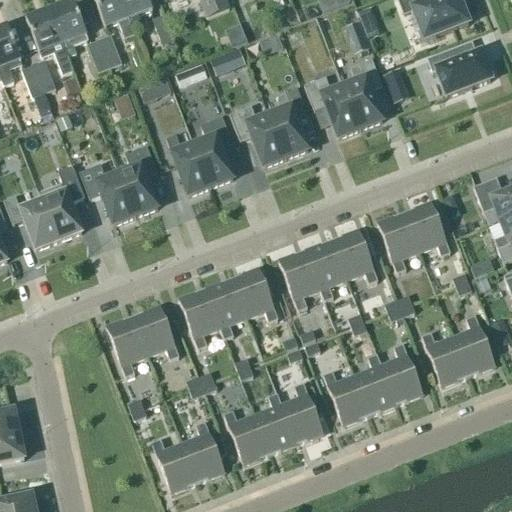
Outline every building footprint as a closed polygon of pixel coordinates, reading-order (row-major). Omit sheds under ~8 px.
[(118,0),(91,0),(105,34),(118,29),(122,38),(123,37),(126,45),(135,42),(132,35),(118,0)] [(118,0),(132,35),(142,32),(138,21),(152,16),(145,0),(118,0)] [(181,0),(197,0),(206,22),(228,14),(222,0),(171,0),(173,3),(181,0)] [(347,0),(335,0),(339,10),(350,6),(347,0)] [(441,0),(403,0),(397,3),(403,19),(412,15),(424,45),(467,28),(456,0),(445,0),(442,1),(441,0)] [(48,14),(67,62),(76,59),(73,51),(86,46),(85,42),(86,41),(72,5),(48,14)] [(357,17),(361,28),(373,24),(368,13),(357,17)] [(67,62),(48,14),(25,23),(41,66),(54,60),(63,82),(73,78),(67,62)] [(162,53),(174,49),(164,20),(151,24),(162,53)] [(2,92),(14,87),(8,71),(20,66),(6,30),(0,32),(0,85),(0,86),(2,92)] [(98,45),(109,73),(120,69),(109,40),(98,45)] [(277,40),(272,42),(277,55),(283,53),(277,40)] [(365,41),(353,46),(357,57),(369,53),(365,41)] [(97,78),(109,73),(98,45),(86,49),(97,78)] [(435,76),(445,103),(490,85),(489,82),(493,80),(487,65),(483,67),(479,58),(476,59),(466,63),(462,50),(426,64),(431,78),(435,76)] [(238,56),(210,67),(216,80),(244,69),(238,56)] [(343,93),(359,135),(382,126),(370,96),(382,92),(371,64),(349,73),(355,88),(343,93)] [(32,70),(42,99),(55,94),(43,66),(32,70)] [(34,102),(42,99),(32,70),(20,75),(31,103),(34,102)] [(201,70),(175,80),(178,89),(205,79),(201,70)] [(395,77),(384,81),(388,92),(399,88),(395,77)] [(359,135),(343,93),(331,97),(325,82),(303,91),(314,118),(325,114),(337,143),(359,135)] [(152,89),(139,95),(144,108),(157,103),(152,89)] [(284,116),(268,122),(285,163),(307,155),(288,106),(285,98),(278,100),(284,116)] [(42,99),(34,102),(41,121),(50,117),(42,99)] [(285,163),(268,122),(256,126),(250,111),(228,119),(239,147),(251,143),(262,172),(285,163)] [(66,121),(56,125),(60,135),(71,131),(66,121)] [(232,184),(220,154),(231,150),(221,123),(199,131),(205,146),(193,151),(209,193),(232,184)] [(165,144),(187,201),(209,193),(193,151),(181,155),(175,140),(165,144)] [(118,180),(134,222),(157,213),(145,183),(157,179),(146,151),(124,160),(130,175),(118,180)] [(42,207),(58,247),(81,238),(69,209),(84,203),(72,171),(57,177),(61,189),(38,198),(42,207)] [(134,222),(118,180),(96,188),(112,231),(134,222)] [(511,195),(502,200),(496,183),(472,192),(483,218),(494,214),(499,227),(511,222),(511,195)] [(451,201),(442,204),(445,214),(455,210),(451,201)] [(35,255),(58,247),(42,207),(20,215),(15,202),(3,207),(12,231),(24,226),(35,255)] [(430,208),(403,218),(418,258),(436,251),(440,262),(449,259),(430,208)] [(403,218),(376,228),(395,279),(405,275),(401,265),(418,258),(403,218)] [(504,240),(493,245),(502,268),(511,264),(511,222),(499,227),(504,240)] [(377,286),(357,235),(331,246),(346,286),(363,279),(367,290),(377,286)] [(346,286),(331,246),(304,256),(319,296),(323,307),(332,303),(328,293),(346,286)] [(302,303),(319,296),(304,256),(277,266),(297,317),(306,313),(302,303)] [(482,267),(470,272),(474,283),(487,279),(482,267)] [(277,325),(258,274),(231,284),(246,324),(263,317),(268,328),(277,325)] [(511,277),(503,281),(511,301),(511,300),(511,277)] [(467,288),(464,279),(451,284),(455,293),(467,288)] [(246,324),(231,284),(204,294),(219,334),(223,345),(232,342),(228,331),(246,324)] [(470,296),(467,288),(455,293),(458,301),(470,296)] [(202,341),(219,334),(204,294),(177,304),(197,355),(206,352),(202,341)] [(411,310),(407,301),(395,306),(399,314),(411,310)] [(399,314),(395,306),(383,311),(387,319),(399,314)] [(414,318),(411,310),(399,314),(402,323),(414,318)] [(159,311),(132,322),(147,362),(164,355),(169,366),(178,362),(159,311)] [(402,323),(399,314),(387,319),(390,327),(402,323)] [(364,329),(361,321),(348,325),(351,334),(364,329)] [(469,336),(452,343),(467,382),(494,372),(474,321),(464,325),(469,336)] [(132,322),(105,332),(124,383),(133,379),(129,368),(147,362),(132,322)] [(367,338),(364,329),(351,334),(355,342),(367,338)] [(505,335),(495,339),(500,351),(510,347),(505,335)] [(311,336),(299,341),(302,349),(315,345),(311,336)] [(430,339),(420,342),(440,393),(467,382),(452,343),(434,350),(430,339)] [(293,343),(281,348),(284,356),(297,351),(293,343)] [(316,349),(304,353),(307,362),(319,357),(316,349)] [(380,371),(395,411),(422,400),(402,350),(393,353),(397,364),(380,371)] [(298,355),(286,360),(289,369),(302,364),(298,355)] [(353,381),(369,421),(395,411),(380,371),(376,360),(367,364),(371,374),(353,381)] [(249,373),(246,364),(234,369),(237,377),(249,373)] [(252,381),(249,373),(237,377),(240,386),(252,381)] [(322,381),(342,432),(369,421),(353,381),(336,388),(331,377),(322,381)] [(212,387),(209,378),(197,383),(200,391),(212,387)] [(197,383),(185,387),(188,396),(200,391),(197,383)] [(216,395),(212,387),(200,391),(204,400),(216,395)] [(322,439),(302,389),(293,393),(297,403),(281,410),(280,410),(296,450),(322,439)] [(204,400),(200,391),(188,396),(192,404),(204,400)] [(296,450),(280,410),(281,410),(276,399),(267,403),(271,413),(253,420),(269,460),(296,450)] [(127,409),(130,418),(142,413),(139,405),(127,409)] [(145,422),(142,413),(130,418),(133,426),(145,422)] [(0,443),(18,440),(13,416),(0,418),(0,443)] [(242,471),(269,460),(253,420),(236,427),(232,416),(223,420),(242,471)] [(199,442),(181,449),(197,489),(224,478),(204,428),(194,431),(199,442)] [(18,440),(0,443),(0,468),(23,464),(18,440)] [(197,489),(181,449),(164,456),(160,445),(150,449),(170,499),(197,489)] [(33,511),(31,501),(0,507),(0,511),(33,511)]
